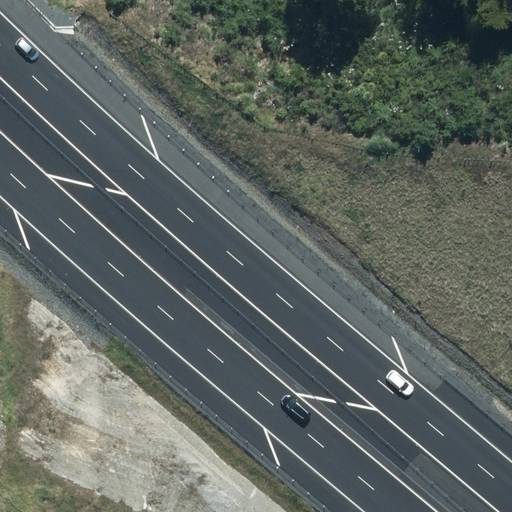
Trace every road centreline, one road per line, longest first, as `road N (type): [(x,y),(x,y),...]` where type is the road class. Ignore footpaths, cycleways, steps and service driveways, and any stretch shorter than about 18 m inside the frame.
road 1 (motorway): [(0,36),(143,173),(511,490)]
road 2 (motorway): [(395,511),(0,165)]
